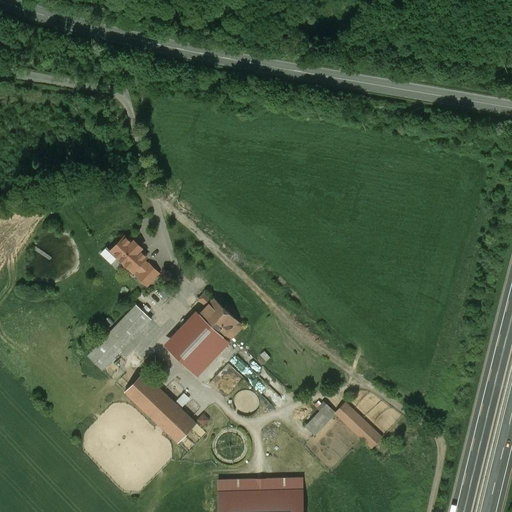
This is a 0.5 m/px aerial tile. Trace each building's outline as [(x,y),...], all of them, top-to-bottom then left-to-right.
[(143,248),(135,240),(132,243),(125,237),(111,251),(114,254),(114,257),(117,260),(120,260),(124,264),(125,267),(127,270),(130,269),(133,272),(136,269),(140,273),(148,265),(144,261),(147,258),(140,251),(140,250),(143,248)] [(159,274),(149,264),(148,265),(140,273),(137,276),(147,286),(159,274)] [(212,300),(205,293),(199,299),(206,307),(196,317),(169,345),(194,369),(225,336),(230,341),(244,326),(214,298),(212,300)] [(137,305),(88,356),(102,370),(151,319),(137,305)] [(197,424),(143,373),(125,392),(179,442),(197,424)] [(259,408),(260,403),(259,398),(256,393),(251,391),(246,390),(241,391),(237,394),(234,398),(233,403),(234,408),(237,413),(242,415),(247,416),(252,415),(256,412),(259,408)] [(186,394),(180,399),(184,404),(190,399),(186,394)] [(324,402),(318,409),(320,411),(306,426),(315,434),(335,413),(324,402)] [(382,438),(345,402),(335,413),(362,438),(372,448),(382,438)] [(205,415),(201,420),(206,424),(210,419),(205,415)] [(303,511),(302,479),(218,481),(219,511),(303,511)]
